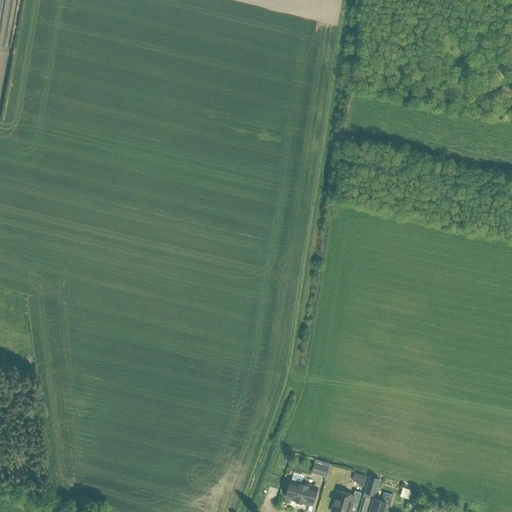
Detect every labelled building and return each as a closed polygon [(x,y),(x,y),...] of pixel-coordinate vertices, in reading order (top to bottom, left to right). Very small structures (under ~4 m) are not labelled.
[(311,473),(325,477),(329,464),(318,460),(317,463),(315,462),(311,473)] [(355,471),(353,480),(359,482),(358,485),(364,487),(367,475),(355,471)] [(369,477),(365,491),(367,492),(375,494),(380,479),(372,476),(369,476),(369,477)] [(292,499),(294,498),(305,502),(306,503),(309,504),(311,503),(312,504),(317,488),(291,480),(287,496),(288,497),(289,498),(292,499)] [(348,511),(352,502),(358,504),(362,492),(355,490),(353,495),(338,490),(331,511),(334,511),(348,511)] [(385,511),(387,505),(390,505),(393,494),(384,492),(381,500),(374,498),(373,502),(364,500),(361,511),(385,511)]
